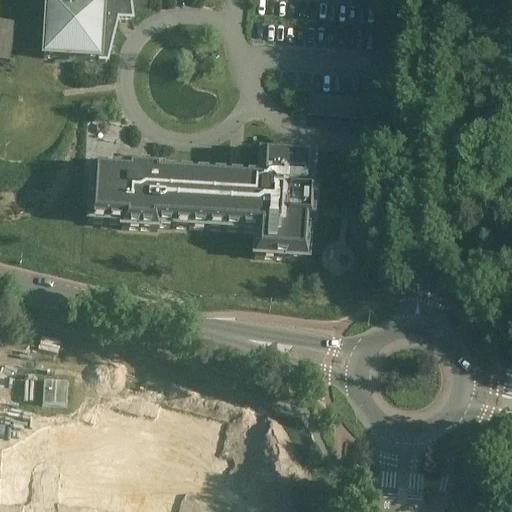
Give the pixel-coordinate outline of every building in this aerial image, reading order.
[(103,0),(104,0),(100,0),(43,0),(40,62),(53,63),(53,65),(73,66),(74,64),(102,66),(102,63),(110,63),(113,19),(129,20),(130,7),(146,8),(146,5),(145,5),(145,0),(103,0)] [(340,4),(340,18),(368,19),(369,5),(340,4)] [(264,15),(263,37),(368,42),(368,30),(304,27),(305,17),(264,15)] [(0,61),(9,63),(15,24),(0,22),(0,61)] [(328,140),(328,152),(344,153),(345,140),(328,140)] [(91,172),(87,225),(121,227),(120,231),(157,233),(157,229),(255,235),(253,260),(306,264),(308,230),(312,230),(313,216),(314,208),(315,194),(311,194),(313,160),(260,157),(258,182),(241,181),(228,180),(160,176),(161,172),(149,171),(136,171),(124,170),(124,174),(91,172)] [(66,386),(44,384),(42,408),(65,409),(66,386)] [(76,453),(67,486),(112,499),(114,489),(125,491),(122,502),(159,511),(172,511),(180,485),(215,494),(223,463),(212,460),(220,429),(164,413),(161,425),(101,408),(87,456),(76,453)]
